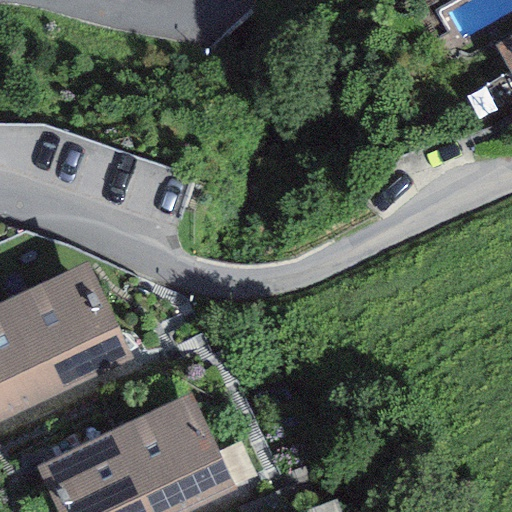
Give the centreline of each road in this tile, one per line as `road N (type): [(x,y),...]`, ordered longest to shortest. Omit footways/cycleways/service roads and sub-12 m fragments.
road 1 (residential): [(511,176),(323,264),(242,282),(175,267),(0,197)]
road 2 (residential): [(217,0),(177,15),(83,0)]
